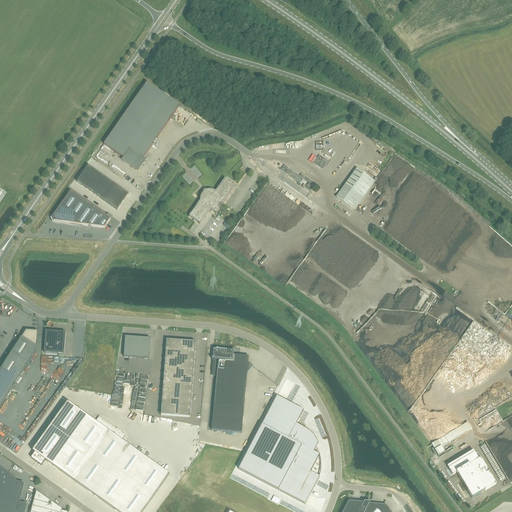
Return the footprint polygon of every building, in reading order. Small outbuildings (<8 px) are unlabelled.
[(68,27),(36,74),(51,85),(45,94),(74,114),(129,33),(119,27),(118,28),(114,26),(115,25),(83,3),(78,10),(95,22),(84,37),(68,27)] [(180,106),(147,83),(104,145),(137,168),(180,106)] [(180,115),(177,120),(185,124),(189,118),(184,116),(183,117),(180,115)] [(344,131),(323,138),(328,152),(333,155),(336,150),(336,152),(342,155),(342,156),(345,157),(348,156),(349,157),(353,155),(356,150),(359,149),(359,147),(361,144),(359,139),(356,137),(355,139),(345,133),(344,131)] [(314,164),(323,170),(328,162),(320,155),(314,164)] [(309,183),(305,187),(310,191),(315,184),(302,175),(301,177),(285,166),(282,171),(296,181),(296,182),(297,182),(300,184),(304,179),(309,183)] [(130,194),(90,167),(79,183),(118,211),(130,194)] [(375,182),(357,169),(336,197),(354,210),(375,182)] [(200,201),(189,217),(189,216),(199,224),(210,209),(216,213),(215,214),(216,214),(236,186),(235,186),(235,187),(225,179),(216,192),(215,191),(214,191),(212,190),(211,190),(210,190),(209,190),(208,190),(207,190),(206,189),(203,191),(204,192),(203,193),(202,193),(202,194),(201,196),(201,197),(200,198),(200,199),(200,201)] [(70,192),(52,218),(54,222),(104,228),(110,219),(70,192)] [(318,247),(326,252),(337,236),(330,230),(318,247)] [(511,270),(488,304),(505,315),(511,305),(511,270)] [(37,332),(37,331),(25,330),(20,338),(21,339),(0,371),(0,408),(36,352),(37,348),(35,347),(36,345),(38,332),(37,332)] [(64,354),(66,333),(46,331),(44,353),(64,354)] [(125,337),(124,357),(149,359),(150,339),(125,337)] [(195,342),(166,340),(161,415),(190,417),(195,342)] [(214,405),(212,430),(242,433),(244,408),(247,373),(253,366),(248,363),(249,357),(233,355),(234,351),(229,351),(228,352),(224,352),(224,350),(214,349),(213,359),(218,360),(214,405)] [(277,397),(239,469),(305,504),(299,500),(303,491),(310,495),(319,478),(320,476),(320,474),(320,473),(321,471),(321,469),(321,467),(321,466),(321,464),(321,462),(321,460),(320,459),(320,457),(320,455),(314,452),(318,444),(302,435),(305,429),(296,425),(304,411),(286,402),(284,406),(275,401),(277,397)] [(35,453),(31,458),(41,465),(45,460),(117,511),(143,511),(170,475),(122,441),(125,436),(99,417),(96,422),(67,402),(32,451),(35,453)] [(472,499),(496,484),(481,458),(478,459),(473,451),(447,466),(452,475),(456,473),(472,499)] [(17,506),(23,484),(14,482),(15,479),(0,468),(0,511),(25,511),(26,509),(17,506)] [(65,484),(68,480),(60,474),(57,478),(65,484)] [(30,511),(65,511),(62,511),(62,510),(36,491),(30,511)] [(391,511),(386,505),(369,504),(370,502),(364,501),(363,503),(349,502),(343,511),(391,511)]
